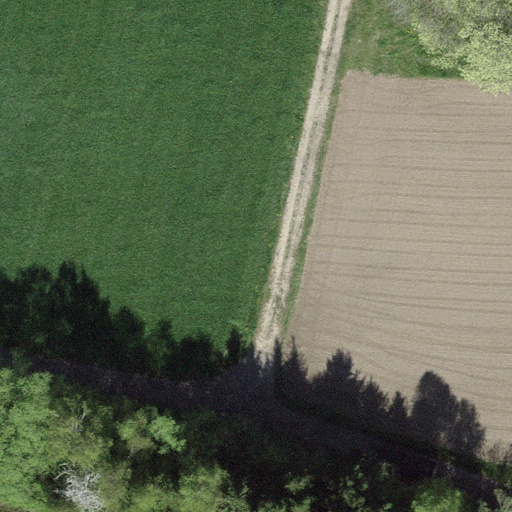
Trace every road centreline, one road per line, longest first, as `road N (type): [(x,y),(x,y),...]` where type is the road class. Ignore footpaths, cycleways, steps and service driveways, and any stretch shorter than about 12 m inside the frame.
road 1 (track): [(0,361),(251,411),(511,505)]
road 2 (track): [(251,411),(339,0)]
